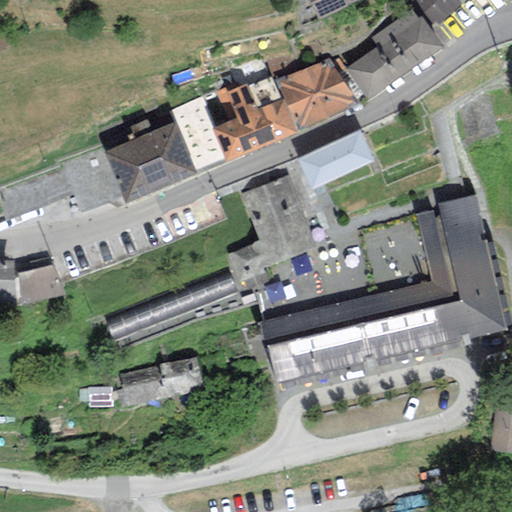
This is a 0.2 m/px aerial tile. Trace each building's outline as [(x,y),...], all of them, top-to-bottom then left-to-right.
[(312,0),(310,1),(318,19),(359,0),(312,0)] [(460,4),(457,0),(411,0),(434,27),(460,4)] [(377,46),(345,68),(367,100),(443,47),(421,16),(419,18),(413,9),(371,38),(377,46)] [(329,59),(275,81),(283,100),(297,133),(357,104),(329,59)] [(217,94),(215,91),(170,111),(175,122),(197,175),(297,133),(283,100),(275,81),(273,77),(248,87),(247,85),(238,89),(236,85),(217,94)] [(129,127),(135,139),(152,132),(147,119),(129,127)] [(135,139),(104,152),(126,205),(197,175),(175,122),(152,132),(135,139)] [(359,136),(296,167),(309,193),(371,162),(359,136)] [(289,175),(240,195),(259,242),(224,255),(231,274),(239,294),(269,282),(264,269),(318,248),(289,175)] [(438,209),(416,214),(432,281),(262,320),(276,384),(507,331),(506,325),(511,323),(511,322),(493,240),(487,241),(476,195),(437,204),(438,209)] [(15,261),(0,260),(0,305),(13,306),(15,261)] [(53,266),(18,274),(20,304),(64,295),(53,266)] [(231,274),(106,322),(114,342),(239,294),(231,274)] [(196,358),(119,374),(123,389),(115,391),(119,409),(190,393),(189,388),(202,385),(196,358)] [(511,405),(496,403),(489,449),(511,452),(511,405)]
